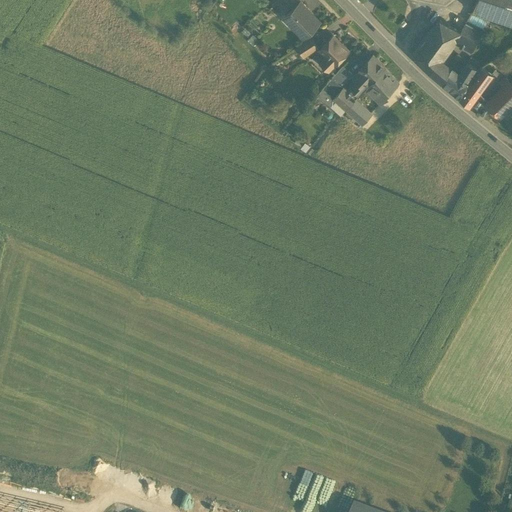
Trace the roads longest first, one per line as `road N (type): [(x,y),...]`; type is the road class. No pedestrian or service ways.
road 1 (track): [(0,229),(511,445)]
road 2 (secondary): [(511,160),(398,60)]
